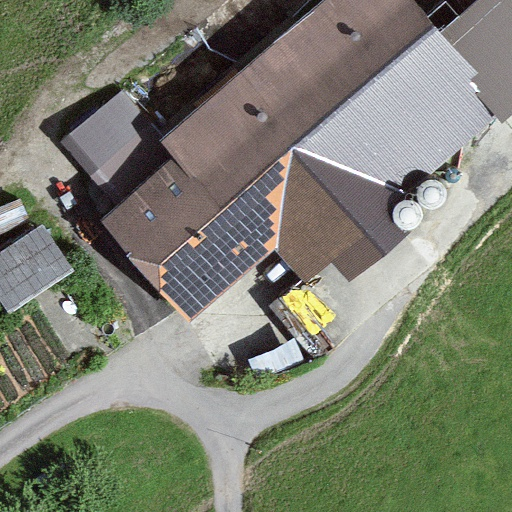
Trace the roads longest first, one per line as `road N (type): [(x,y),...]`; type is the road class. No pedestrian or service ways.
road 1 (unclassified): [(0,452),(94,395),(162,388),(185,398),(217,441),(227,511)]
road 2 (unknown): [(258,511),(458,395)]
